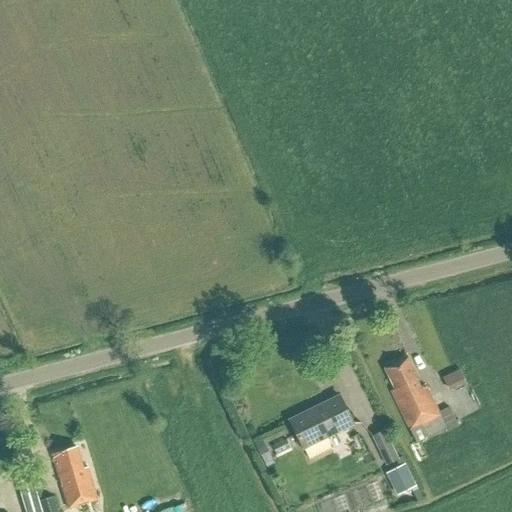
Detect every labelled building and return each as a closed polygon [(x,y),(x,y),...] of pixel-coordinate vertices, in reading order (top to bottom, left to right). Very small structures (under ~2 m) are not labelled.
[(418,378),(408,357),(384,369),(394,389),(390,391),(409,432),(411,431),(416,442),(446,428),(447,431),(458,425),(450,409),(440,414),(427,386),(420,389),(416,379),(418,378)] [(339,396),(289,420),(303,448),(305,448),(309,456),(331,446),(326,437),(353,424),(339,396)] [(384,431),(372,437),(386,465),(398,459),(384,431)] [(267,451),(262,440),(254,444),(259,455),(267,451)] [(52,455),(68,509),(97,500),(87,467),(84,468),(77,448),(52,455)] [(384,475),(396,497),(415,488),(403,465),(384,475)] [(56,511),(52,496),(38,500),(41,511),(56,511)]
